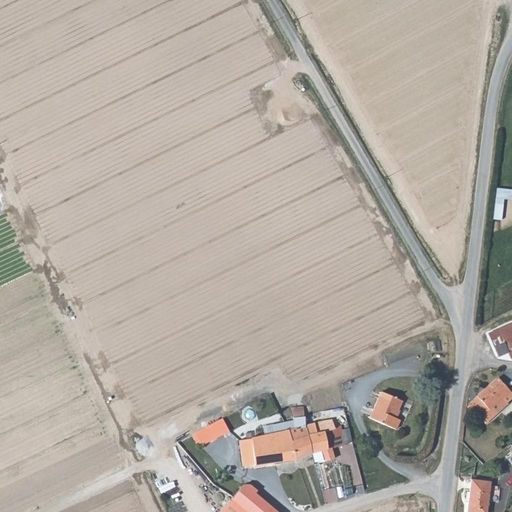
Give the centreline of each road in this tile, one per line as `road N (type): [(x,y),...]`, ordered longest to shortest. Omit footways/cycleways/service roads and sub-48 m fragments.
road 1 (unclassified): [(272,0),(464,316)]
road 2 (unclassified): [(464,316),(496,84),(511,41)]
road 3 (unclassified): [(447,479),(460,354)]
road 4 (residential): [(447,479),(331,511)]
